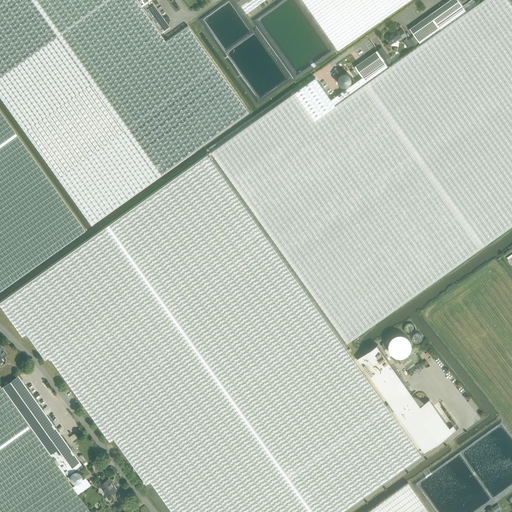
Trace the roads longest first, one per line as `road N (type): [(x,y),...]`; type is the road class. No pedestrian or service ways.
road 1 (unclassified): [(153,511),(0,330)]
road 2 (unknown): [(346,511),(458,433),(467,420),(459,401)]
